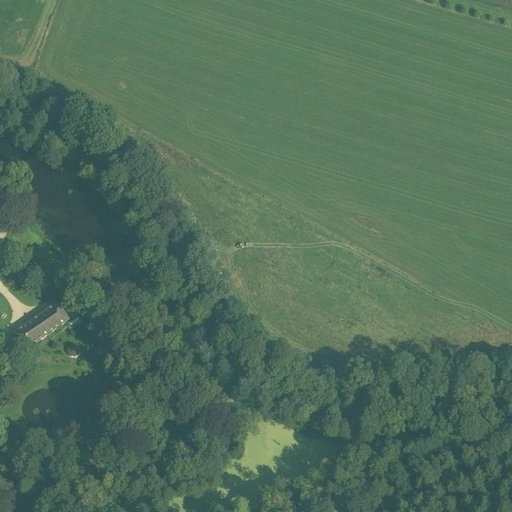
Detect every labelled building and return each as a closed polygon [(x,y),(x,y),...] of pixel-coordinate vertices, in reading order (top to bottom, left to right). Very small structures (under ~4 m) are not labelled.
[(24,352),(69,321),(57,304),(12,336),(24,352)] [(63,312),(69,321),(77,315),(71,307),(63,312)] [(68,347),(67,352),(70,357),(75,358),(79,355),(80,350),(78,346),(73,345),(68,347)] [(83,369),(88,361),(82,357),(76,365),(83,369)] [(150,432),(158,428),(153,420),(146,425),(150,432)]
